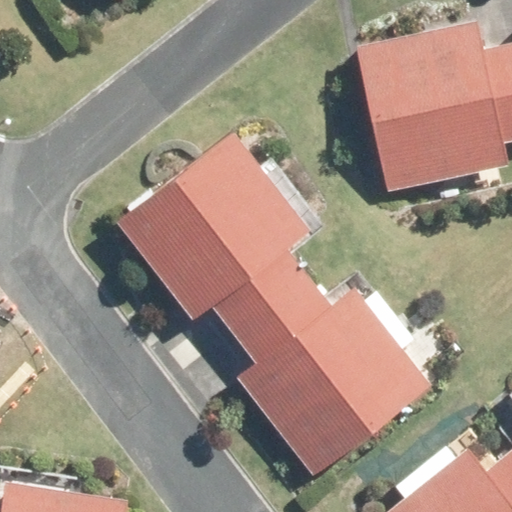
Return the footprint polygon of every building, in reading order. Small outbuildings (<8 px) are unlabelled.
[(507,157),(503,139),(511,136),(511,34),(482,42),(475,14),(353,43),(385,186),(507,157)] [(284,238),(303,224),(228,124),(112,210),(188,312),(209,296),(231,328),(307,270),(284,238)] [(237,371),(309,470),(428,380),(351,278),(327,297),(307,270),(231,328),(254,358),(237,371)] [(406,489),(377,511),(511,511),(511,439),(479,465),(461,444),(448,454),(440,442),(396,477),(406,489)] [(0,511),(122,511),(125,492),(3,475),(0,492),(0,511)]
